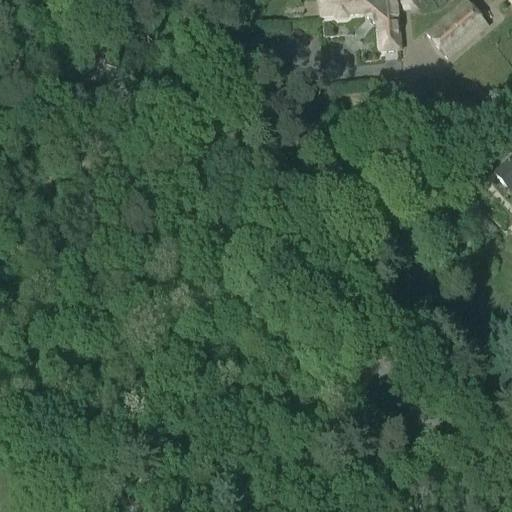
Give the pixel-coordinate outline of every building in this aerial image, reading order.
[(319,0),(321,21),(333,20),(337,23),(347,22),(349,19),(369,17),(368,18),(377,25),(378,25),(381,56),(400,54),(396,9),(412,7),(410,0),(319,0)] [(511,9),(511,0),(503,0),(511,10),(511,9)] [(424,33),(444,61),(487,30),(467,2),(424,33)] [(316,76),(315,36),(278,38),(279,78),(316,76)] [(511,158),(492,177),(511,197),(511,195),(511,158)]
